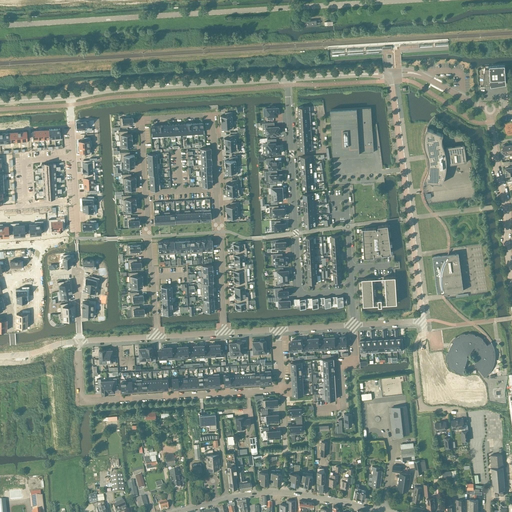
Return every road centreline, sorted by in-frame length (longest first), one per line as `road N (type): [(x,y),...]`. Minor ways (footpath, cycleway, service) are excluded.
road 1 (unclassified): [(0,25),(397,0)]
road 2 (residential): [(148,237),(141,118),(211,115),(219,232)]
road 3 (residential): [(286,78),(299,293),(351,291)]
road 4 (residential): [(282,387),(81,400),(78,340)]
road 5 (residential): [(423,320),(390,73)]
road 6 (unclassified): [(70,96),(286,78)]
road 7 (tertiary): [(385,511),(259,491),(177,511)]
road 8 (residential): [(511,285),(489,108)]
road 9 (residential): [(70,96),(78,231)]
